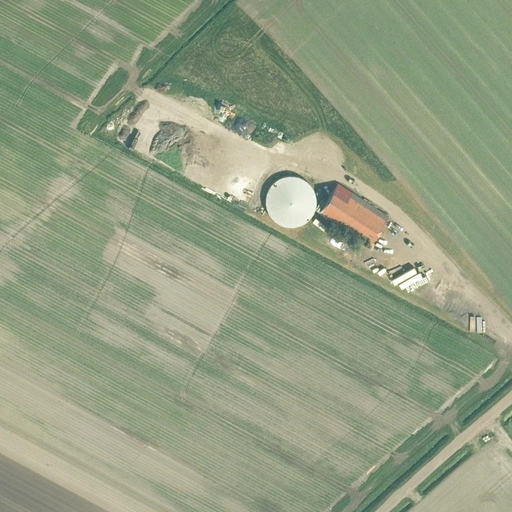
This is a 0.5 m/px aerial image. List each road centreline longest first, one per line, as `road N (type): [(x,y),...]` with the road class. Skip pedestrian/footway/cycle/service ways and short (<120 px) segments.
road 1 (track): [(511,332),(380,201),(341,177)]
road 2 (track): [(383,511),(511,395)]
